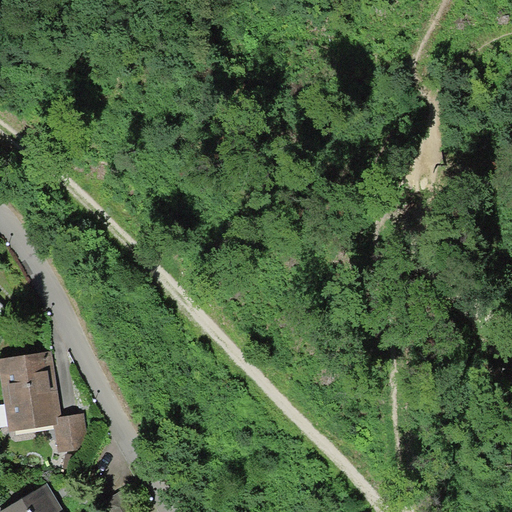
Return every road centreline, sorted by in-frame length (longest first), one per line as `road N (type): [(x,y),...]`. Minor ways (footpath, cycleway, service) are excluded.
road 1 (track): [(394,511),(0,116)]
road 2 (track): [(406,511),(373,175),(390,132),(425,97),(465,60),(511,37)]
road 3 (residential): [(176,511),(0,209)]
